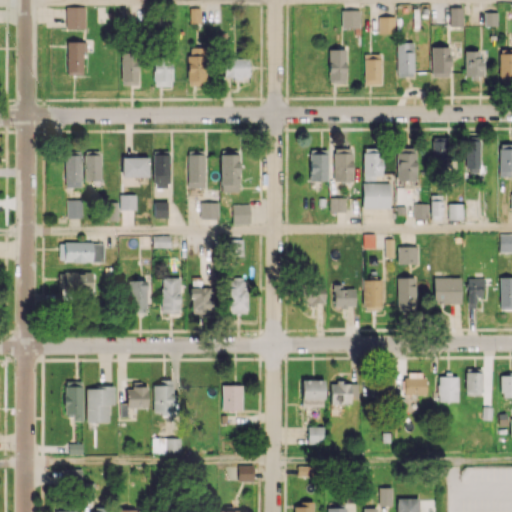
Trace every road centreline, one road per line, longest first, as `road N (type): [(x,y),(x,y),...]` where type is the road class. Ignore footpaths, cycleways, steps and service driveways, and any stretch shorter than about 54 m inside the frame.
road 1 (residential): [(511,112),(0,116)]
road 2 (residential): [(511,343),(0,347)]
road 3 (residential): [(27,0),(24,511)]
road 4 (residential): [(275,0),(272,511)]
